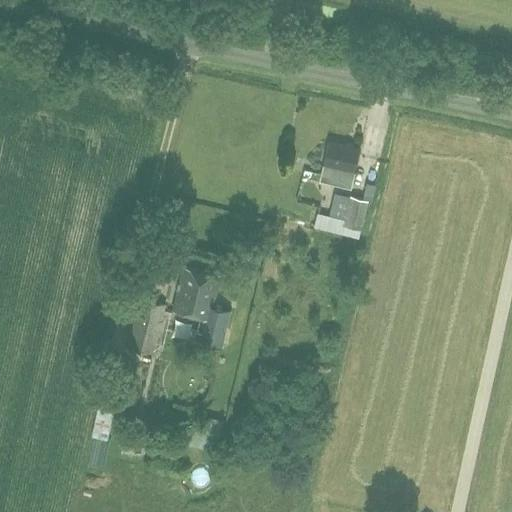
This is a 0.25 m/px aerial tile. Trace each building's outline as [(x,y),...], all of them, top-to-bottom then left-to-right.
[(350,187),(360,148),(329,141),(320,180),(350,187)] [(361,228),(368,200),(350,196),(343,225),(361,228)] [(230,309),(212,305),(219,275),(183,267),(173,310),(200,316),(197,330),(199,331),(197,341),(221,347),(230,309)] [(154,350),(165,304),(140,298),(129,344),(154,350)] [(194,425),(190,444),(204,447),(206,439),(219,442),(224,420),(208,416),(206,428),(194,425)]
